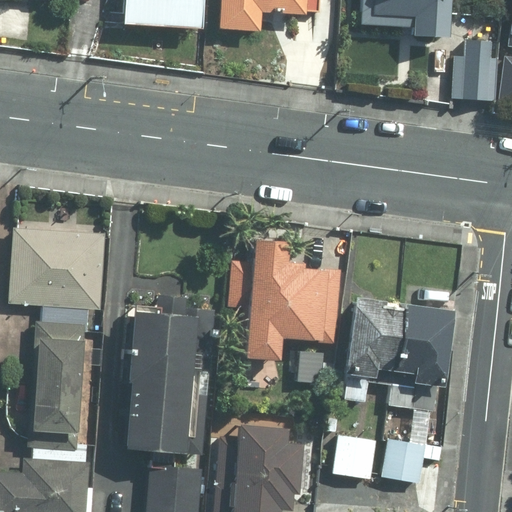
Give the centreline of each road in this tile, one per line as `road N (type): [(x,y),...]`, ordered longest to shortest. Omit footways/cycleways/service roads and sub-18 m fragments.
road 1 (secondary): [(0,116),(510,186)]
road 2 (residential): [(510,186),(479,511)]
